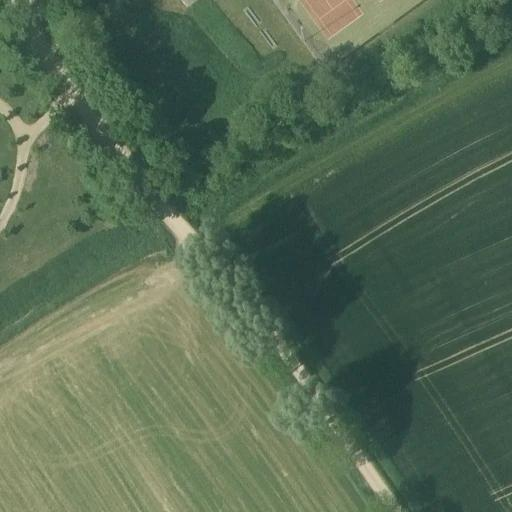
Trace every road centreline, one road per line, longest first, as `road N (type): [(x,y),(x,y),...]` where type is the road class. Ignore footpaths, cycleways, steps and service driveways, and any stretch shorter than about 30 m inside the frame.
road 1 (track): [(391,511),(246,304),(153,195)]
road 2 (unclassified): [(153,195),(4,0)]
